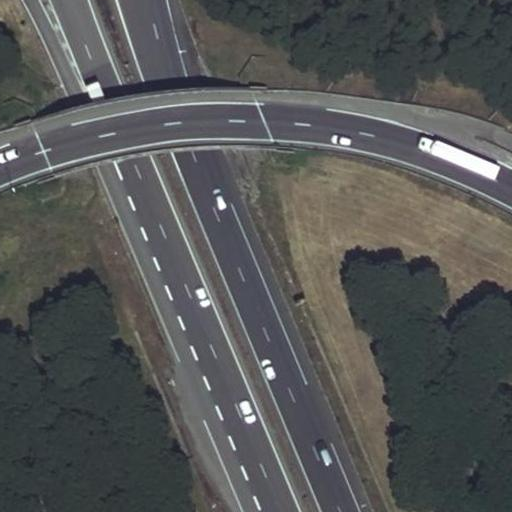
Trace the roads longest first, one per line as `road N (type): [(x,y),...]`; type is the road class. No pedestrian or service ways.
road 1 (motorway): [(337,511),(218,227),(144,0)]
road 2 (motorway): [(511,190),(400,144),(324,125),(213,117),(59,143),(0,166)]
road 3 (motorway): [(30,0),(111,177),(240,422)]
road 4 (motorway): [(70,0),(240,422)]
